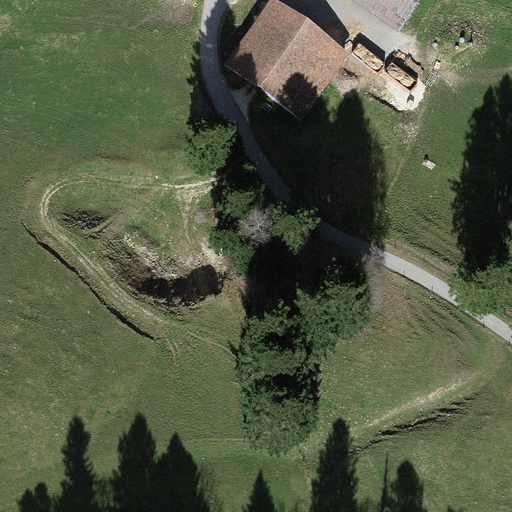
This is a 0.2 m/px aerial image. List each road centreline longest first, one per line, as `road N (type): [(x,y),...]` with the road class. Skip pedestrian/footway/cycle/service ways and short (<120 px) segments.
road 1 (track): [(508,333),(484,376),(417,410),(291,445),(121,457),(0,496)]
road 2 (track): [(424,74),(306,0)]
